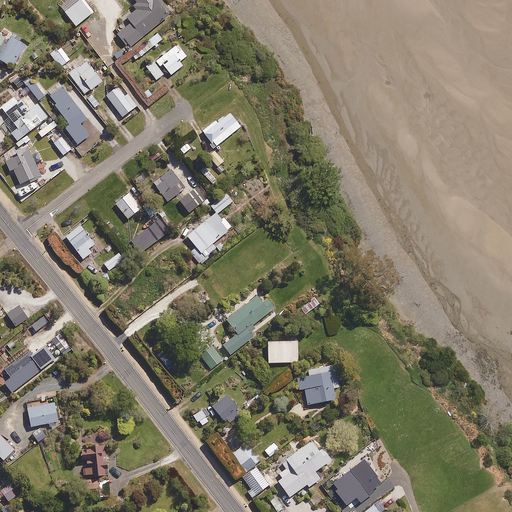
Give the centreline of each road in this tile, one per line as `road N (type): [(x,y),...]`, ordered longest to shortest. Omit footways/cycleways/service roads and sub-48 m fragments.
road 1 (secondary): [(17,236),(234,511)]
road 2 (residential): [(206,94),(17,236)]
